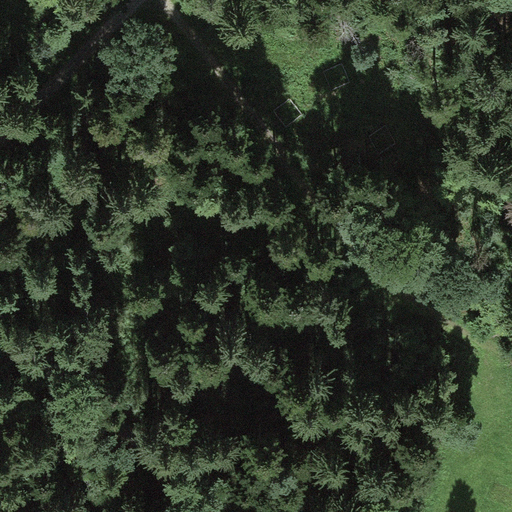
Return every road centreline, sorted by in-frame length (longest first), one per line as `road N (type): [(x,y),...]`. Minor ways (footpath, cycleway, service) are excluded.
road 1 (track): [(162,0),(328,282),(481,378)]
road 2 (track): [(0,315),(228,511)]
road 3 (track): [(126,0),(0,137)]
